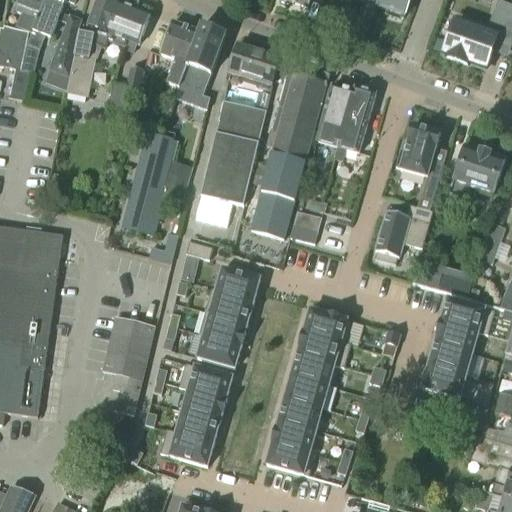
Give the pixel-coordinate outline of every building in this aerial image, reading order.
[(21,0),(17,14),(27,18),(24,31),(33,34),(37,22),(39,23),(47,0),(21,0)] [(73,7),(76,0),(47,0),(39,23),(37,22),(33,34),(28,48),(21,74),(32,76),(33,76),(38,53),(44,38),(50,40),(65,4),(73,7)] [(97,0),(87,28),(94,30),(92,39),(79,36),(66,96),(85,100),(87,91),(88,92),(97,49),(105,51),(108,43),(124,49),(123,52),(133,56),(136,46),(139,48),(150,17),(135,12),(138,4),(127,0),(97,0)] [(278,0),(307,10),(310,0),(278,0)] [(351,0),(365,5),(365,4),(374,7),(374,8),(404,19),(410,0),(351,0)] [(487,34),(456,23),(444,57),(447,58),(446,60),(469,68),(469,66),(485,72),(495,44),(510,49),(511,43),(511,8),(498,3),(487,34)] [(69,74),(78,35),(76,34),(80,24),(71,20),(52,67),(69,74)] [(173,24),(160,58),(176,64),(167,86),(179,91),(176,101),(207,113),(210,101),(203,99),(227,38),(200,28),(199,34),(190,31),(176,26),(173,24)] [(29,35),(4,30),(4,32),(1,32),(0,34),(0,69),(15,73),(9,102),(25,105),(31,76),(32,76),(21,74),(29,35)] [(271,89),(279,61),(238,48),(229,76),(242,80),(241,84),(269,93),(271,89)] [(284,243),(328,78),(291,63),(274,128),(279,130),(251,234),(284,243)] [(126,88),(113,86),(105,124),(130,129),(142,74),(130,71),(126,88)] [(338,150),(353,95),(332,89),(316,144),(338,150)] [(358,156),(371,113),(376,97),(354,91),(353,95),(338,150),(334,162),(343,165),(347,153),(358,156)] [(266,115),(270,98),(259,96),(255,112),(266,115)] [(266,115),(255,112),(223,105),(200,199),(243,209),(266,115)] [(401,153),(396,170),(401,172),(400,173),(426,180),(420,200),(433,204),(435,197),(443,170),(431,167),(436,151),(436,150),(440,137),(440,136),(413,128),(413,129),(412,129),(409,143),(406,155),(401,153)] [(147,137),(122,229),(154,237),(164,199),(172,201),(178,180),(169,178),(178,145),(173,144),(147,137)] [(479,153),(465,148),(450,198),(467,203),(471,189),(495,196),(505,162),(491,157),(492,156),(479,152),(479,153)] [(311,214),(320,216),(322,207),(313,204),(311,214)] [(378,255),(376,262),(395,268),(397,261),(399,261),(403,247),(422,252),(433,215),(430,214),(417,211),(410,209),(406,220),(387,215),(376,255),(378,255)] [(314,247),(321,221),(297,214),(290,241),(314,247)] [(492,268),(506,231),(494,227),(480,263),(492,268)] [(0,428),(2,429),(4,416),(37,421),(62,239),(0,230),(0,428)] [(190,245),(186,257),(209,263),(213,252),(190,245)] [(471,291),(475,277),(434,265),(427,290),(468,302),(471,291)] [(216,294),(254,305),(260,282),(222,272),(216,294)] [(511,280),(501,309),(511,312),(511,280)] [(179,285),(177,297),(185,299),(188,287),(179,285)] [(471,291),(468,302),(477,304),(479,294),(471,291)] [(212,292),(205,315),(248,327),(254,305),(216,294),(212,292)] [(441,325),(478,336),(479,336),(488,339),(494,315),(448,302),(441,325)] [(304,335),(315,339),(346,348),(346,346),(352,325),(342,322),(342,321),(328,317),(328,318),(310,313),(304,335)] [(511,316),(504,314),(501,322),(511,325),(511,316)] [(205,315),(199,338),(203,339),(204,338),(242,349),(246,336),(245,336),(248,327),(205,315)] [(172,317),(169,329),(177,331),(180,319),(172,317)] [(133,419),(154,330),(116,321),(103,375),(117,378),(108,413),(133,419)] [(437,338),(435,347),(472,358),(478,336),(441,325),(441,324),(437,338)] [(169,329),(166,341),(174,343),(177,331),(169,329)] [(300,349),(297,357),(335,368),(335,369),(344,372),(351,348),(346,346),(346,348),(315,339),(304,335),(303,335),(299,349),(300,349)] [(388,335),(385,346),(397,349),(400,338),(388,335)] [(198,359),(197,361),(235,372),(242,349),(204,338),(203,339),(198,359)] [(435,347),(428,369),(466,380),(472,358),(435,347)] [(297,357),(291,379),(329,390),(335,369),(335,368),(297,357)] [(511,376),(511,363),(505,361),(502,374),(511,376)] [(186,367),(179,391),(188,394),(189,393),(226,403),(233,381),(186,367)] [(428,369),(422,391),(460,402),(466,380),(428,369)] [(374,370),(372,378),(384,382),(386,374),(374,370)] [(159,372),(156,384),(164,386),(167,374),(159,372)] [(372,378),(369,386),(381,390),(384,382),(372,378)] [(291,379),(285,401),(323,412),(329,390),(291,379)] [(156,384),(153,396),(161,398),(164,386),(156,384)] [(188,394),(182,414),(220,425),(222,417),(223,417),(227,404),(226,403),(189,393),(188,394)] [(511,422),(511,419),(511,399),(498,396),(493,417),(511,422)] [(285,401),(279,423),(317,434),(323,412),(285,401)] [(363,410),(359,422),(368,425),(371,413),(363,410)] [(435,413),(432,425),(440,427),(443,415),(435,413)] [(176,436),(176,438),(214,448),(220,425),(182,414),(176,436)] [(443,415),(440,427),(448,430),(451,417),(443,415)] [(148,416),(145,428),(154,430),(157,418),(148,416)] [(451,417),(448,430),(456,432),(459,420),(451,417)] [(468,421),(466,430),(478,434),(481,424),(468,421)] [(359,422),(355,434),(364,437),(368,425),(359,422)] [(276,432),(272,445),(273,445),(310,456),(311,455),(317,434),(279,423),(276,432)] [(114,466),(129,437),(114,429),(99,458),(114,466)] [(492,444),(469,437),(469,436),(466,435),(459,433),(447,430),(445,440),(467,446),(466,449),(474,452),(471,462),(500,471),(495,487),(488,485),(485,496),(493,498),(504,501),(504,500),(511,502),(511,449),(493,444),(492,444)] [(167,433),(160,457),(207,470),(214,448),(176,438),(176,436),(167,433)] [(511,438),(496,434),(493,444),(511,448),(511,438)] [(273,445),(266,468),(309,480),(315,456),(311,455),(310,456),(273,445)] [(345,452),(341,464),(349,467),(353,455),(345,452)] [(135,453),(129,464),(137,468),(143,457),(135,453)] [(341,464),(337,476),(345,478),(349,467),(341,464)] [(410,503),(424,507),(428,493),(414,489),(410,503)] [(0,511),(28,511),(33,503),(31,497),(10,490),(7,498),(0,511)] [(504,501),(493,498),(488,511),(511,511),(511,502),(504,500),(504,501)]
